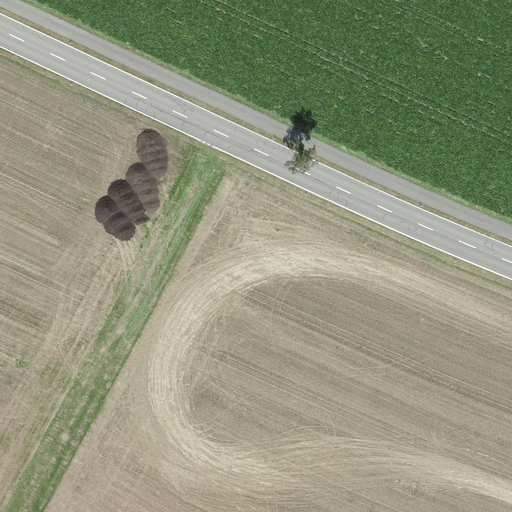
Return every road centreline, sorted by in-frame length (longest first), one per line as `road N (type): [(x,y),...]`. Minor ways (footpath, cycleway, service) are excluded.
road 1 (secondary): [(511,260),(0,28)]
road 2 (track): [(232,135),(40,511)]
